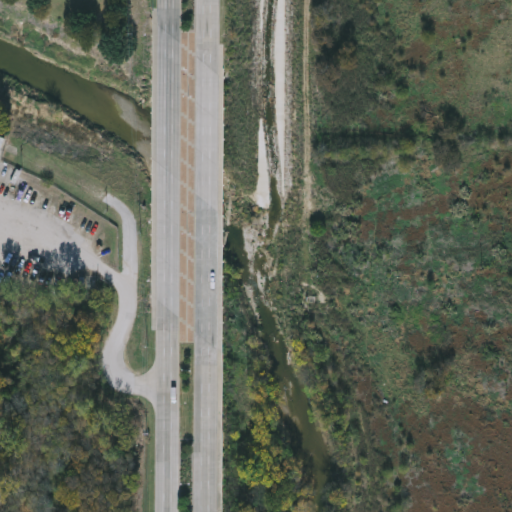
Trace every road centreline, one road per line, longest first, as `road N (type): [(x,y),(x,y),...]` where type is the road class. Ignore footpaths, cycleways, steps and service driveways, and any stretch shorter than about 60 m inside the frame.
road 1 (primary): [(204,340),(203,64)]
road 2 (primary): [(165,32),(165,307)]
road 3 (primary): [(165,307),(165,511)]
road 4 (primary): [(204,511),(204,340)]
